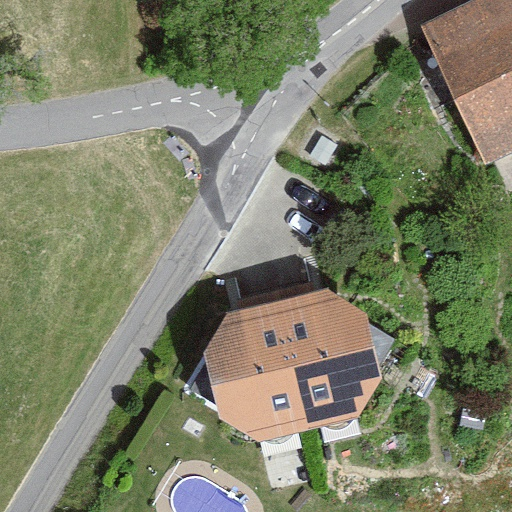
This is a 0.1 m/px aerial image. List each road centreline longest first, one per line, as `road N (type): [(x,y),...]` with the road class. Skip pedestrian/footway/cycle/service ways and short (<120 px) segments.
road 1 (unclassified): [(260,73),(241,150),(24,511)]
road 2 (tertiary): [(0,123),(260,73)]
road 3 (tertiary): [(260,73),(370,0)]
